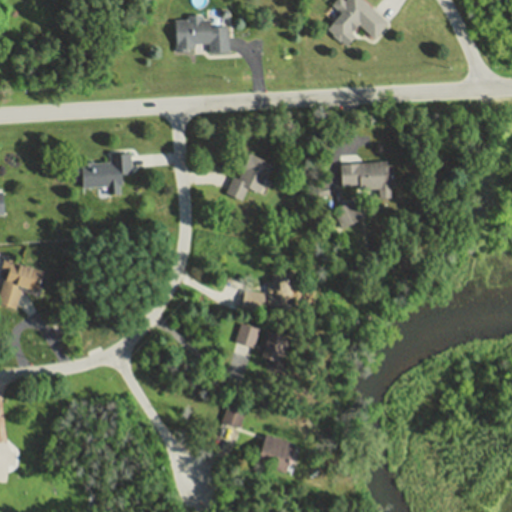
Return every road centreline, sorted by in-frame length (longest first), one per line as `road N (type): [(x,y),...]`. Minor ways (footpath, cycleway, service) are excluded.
road 1 (residential): [(511,86),(0,115)]
road 2 (residential): [(0,375),(114,353),(163,293),(181,245),(175,104)]
road 3 (residential): [(197,486),(114,353)]
